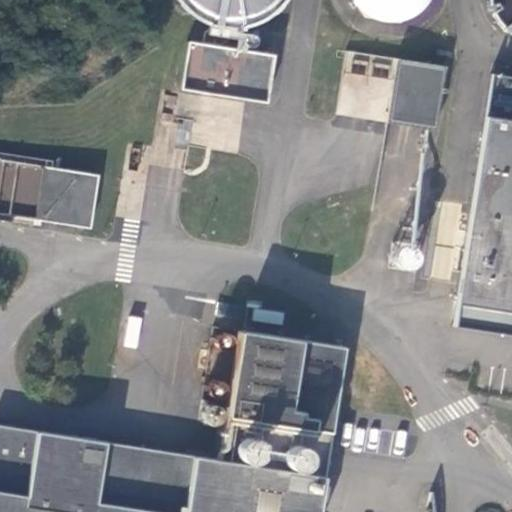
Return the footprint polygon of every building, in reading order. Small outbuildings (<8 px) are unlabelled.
[(203,21),(224,26),(245,25),(265,18),(281,4),(283,0),(178,0),(185,8),(203,21)] [(394,23),(408,20),(421,12),(429,0),(353,0),(355,4),(365,15),(379,21),(394,23)] [(498,21),(507,31),(511,33),(511,0),(489,0),(491,9),(498,21)] [(397,55),(386,118),(435,127),(448,53),(438,51),(436,61),(397,55)] [(511,72),(492,69),(452,323),(511,332),(511,72)] [(0,159),(0,214),(89,228),(97,175),(0,159)] [(0,511),(433,511),(434,508),(428,507),(422,507),(421,511),(320,511),(347,346),(239,329),(219,457),(0,423),(0,511)]
